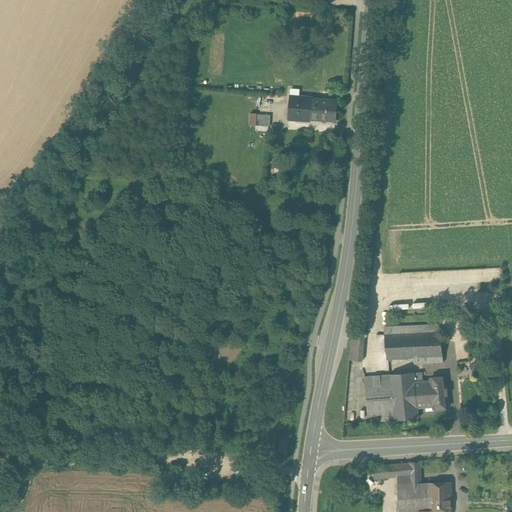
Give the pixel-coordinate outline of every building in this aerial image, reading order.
[(311,97),(290,95),(288,119),(309,120),(311,99),(311,97)] [(336,101),(311,99),(309,119),(335,121),(336,101)] [(439,325),(384,328),(384,335),(387,359),(414,358),(415,364),(443,363),(439,325)] [(466,329),(467,339),(484,338),(485,337),(485,328),(466,329)] [(364,333),(351,332),(351,341),(364,342),(364,333)] [(364,342),(351,341),(350,351),(363,352),(364,342)] [(363,352),(350,351),(349,360),(362,361),(363,352)] [(448,408),(445,377),(431,378),(431,381),(423,382),(422,372),(414,373),(417,408),(433,407),(434,409),(448,408)] [(414,373),(364,377),(368,423),(418,419),(417,408),(414,373)] [(289,440),(279,438),(276,453),(286,455),(289,440)] [(420,462),(409,463),(409,464),(374,467),(374,479),(410,475),(410,485),(398,486),(398,511),(416,511),(419,511),(430,511),(429,484),(421,484),(420,462)] [(450,483),(429,484),(430,511),(431,511),(438,511),(451,511),(450,483)]
